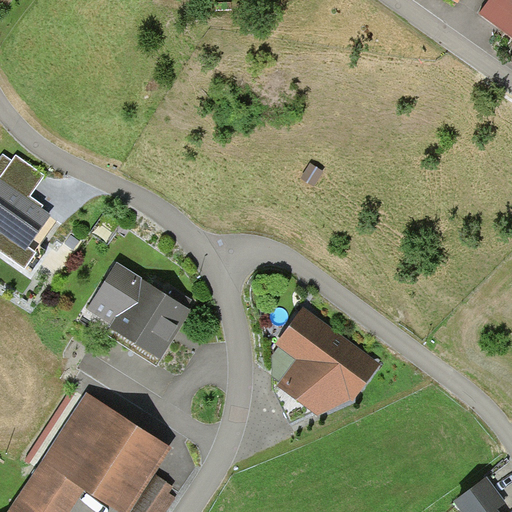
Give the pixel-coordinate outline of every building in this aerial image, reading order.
[(511,0),(489,0),(479,15),(511,38),(511,0)] [(0,179),(13,162),(4,155),(0,160),(0,179)] [(13,162),(0,179),(29,200),(31,197),(46,176),(17,156),(13,162)] [(311,164),(301,179),(315,188),(324,172),(311,164)] [(29,200),(0,179),(0,253),(24,271),(37,255),(28,249),(51,216),(41,209),(36,205),(29,200)] [(36,205),(41,209),(43,206),(31,197),(29,200),(36,205)] [(191,311),(117,263),(88,310),(111,325),(111,328),(162,360),(177,335),(191,311)] [(382,365),(303,309),(276,345),(280,347),(296,360),(280,383),(277,387),(319,417),(349,402),(351,401),(354,403),(382,365)] [(280,383),(296,360),(280,347),(272,358),(272,377),(280,383)] [(130,511),(170,449),(86,394),(42,462),(85,491),(109,506),(118,511),(130,511)] [(71,511),(85,491),(42,462),(7,511),(71,511)] [(174,487),(157,476),(133,511),(167,511),(176,499),(169,494),(174,487)] [(504,511),(510,508),(487,478),(454,503),(460,511),(504,511)]
